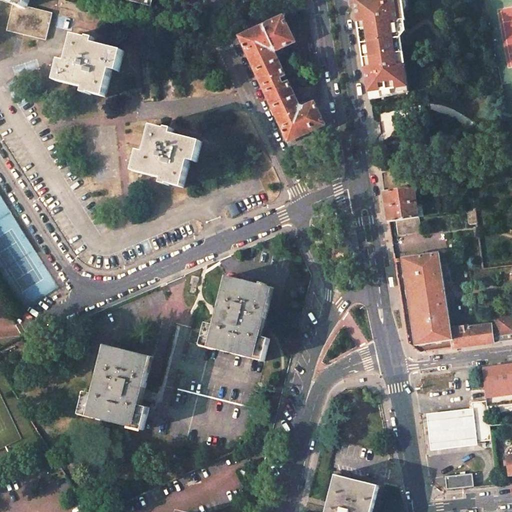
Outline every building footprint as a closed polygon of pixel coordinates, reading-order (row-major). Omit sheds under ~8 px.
[(362,37),(364,51),(364,53),(366,66),(368,81),(371,100),(374,99),(395,95),(394,89),(405,88),(399,46),(404,46),(403,36),(402,32),(401,28),(401,24),(403,21),(404,21),(406,21),(406,17),(402,0),(357,0),(360,23),(362,37)] [(29,36),(35,9),(28,7),(13,4),(7,31),(20,34),(29,36)] [(35,9),(29,36),(39,39),(46,40),(53,13),(35,9)] [(283,17),(241,37),(289,141),(291,141),(324,126),(325,125),(315,104),(308,106),(301,110),(298,104),(279,62),(274,52),(283,48),(295,42),(283,17)] [(89,39),(75,35),(68,62),(62,60),(60,66),(56,81),(85,89),(85,94),(91,95),(92,94),(106,98),(113,71),(119,72),(125,51),(95,44),(96,39),(89,37),(89,39)] [(283,48),(274,52),(279,62),(288,58),(283,48)] [(138,157),(135,172),(164,179),(163,184),(169,186),(170,185),(184,188),(191,161),(197,163),(203,142),(173,135),(174,130),(168,128),(167,129),(153,126),(149,140),(146,152),(140,151),(138,157)] [(413,187),(382,192),(385,207),(387,222),(396,221),(419,217),(413,187)] [(473,209),(464,210),(467,227),(476,225),(473,209)] [(419,217),(396,221),(399,235),(421,232),(419,217)] [(439,253),(402,258),(416,346),(452,340),(450,328),(439,253)] [(274,288),(228,277),(216,325),(207,323),(202,346),(265,362),(270,339),(263,337),(274,288)] [(497,335),(511,333),(511,317),(511,316),(494,318),(495,323),(490,324),(492,336),(497,335)] [(462,326),(450,328),(452,340),(453,348),(493,343),(492,336),(490,324),(479,326),(479,324),(467,326),(467,327),(462,328),(462,326)] [(153,357),(107,345),(94,394),(86,392),(81,414),(143,430),(149,408),(140,406),(153,357)] [(511,365),(507,366),(489,368),(491,386),(511,383),(511,365)] [(0,449),(22,439),(0,393),(0,449)] [(473,408),(477,441),(492,439),(490,426),(488,406),(487,400),(472,402),(473,408)] [(470,445),(477,444),(477,441),(473,408),(466,408),(450,410),(434,412),(427,413),(431,450),(438,449),(454,447),(470,445)] [(472,474),(445,477),(446,483),(447,489),(474,486),(473,480),(472,474)] [(373,511),(380,486),(336,475),(327,511),(373,511)]
